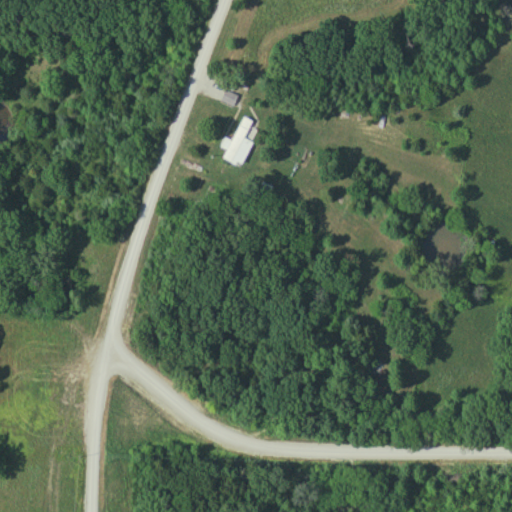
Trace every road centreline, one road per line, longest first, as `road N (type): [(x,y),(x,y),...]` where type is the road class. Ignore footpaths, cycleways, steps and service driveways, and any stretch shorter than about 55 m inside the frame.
road 1 (residential): [(103,341),(194,414),(239,436),(279,444),(511,445)]
road 2 (residential): [(103,341),(219,0)]
road 3 (residential): [(86,511),(103,341)]
